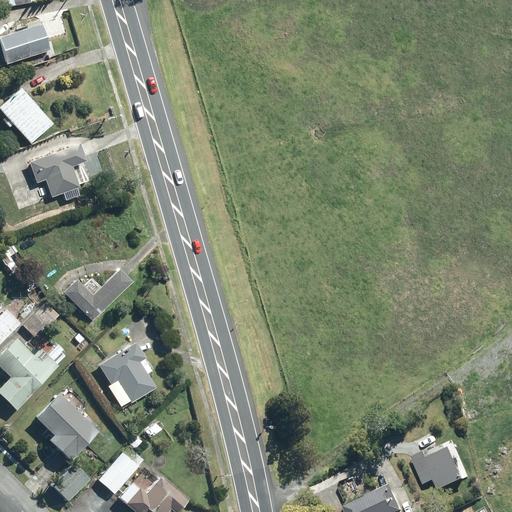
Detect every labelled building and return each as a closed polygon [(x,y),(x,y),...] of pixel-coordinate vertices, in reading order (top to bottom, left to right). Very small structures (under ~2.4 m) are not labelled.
[(0,0),(0,8),(11,6),(29,3),(27,0),(0,0)] [(35,23),(0,34),(0,59),(1,63),(44,50),(35,23)] [(0,97),(0,114),(2,116),(0,117),(0,119),(6,126),(9,123),(26,142),(47,123),(13,85),(0,97)] [(60,192),(63,200),(75,196),(72,188),(75,187),(67,165),(80,160),(73,143),(25,161),(33,182),(42,179),(49,196),(60,192)] [(10,242),(0,251),(0,259),(6,268),(13,263),(10,259),(18,254),(10,242)] [(71,279),(59,292),(88,320),(126,281),(113,268),(95,286),(88,280),(80,288),(71,279)] [(43,302),(20,325),(33,339),(56,315),(43,302)] [(0,341),(8,334),(18,324),(4,310),(0,313),(0,341)] [(76,333),(72,338),(77,343),(82,339),(76,333)] [(13,337),(0,350),(0,368),(8,377),(0,385),(0,396),(13,410),(58,365),(56,364),(64,356),(56,348),(47,356),(39,348),(32,356),(13,337)] [(134,361),(140,357),(129,341),(94,365),(107,384),(113,380),(128,402),(151,387),(134,361)] [(31,417),(49,434),(43,440),(64,460),(93,431),(55,393),(31,417)] [(156,422),(145,430),(151,438),(162,430),(156,422)] [(135,449),(142,442),(138,437),(130,444),(135,449)] [(424,485),(436,480),(440,490),(469,477),(465,466),(452,439),(411,458),(424,485)] [(123,452),(99,480),(115,494),(139,466),(144,460),(134,451),(129,457),(123,452)] [(76,464),(54,486),(69,501),(91,479),(90,478),(76,464)] [(129,482),(116,497),(132,511),(164,511),(167,509),(169,511),(173,511),(184,501),(156,477),(142,493),(129,482)] [(400,511),(402,511),(390,486),(344,508),(345,511),(400,511)]
